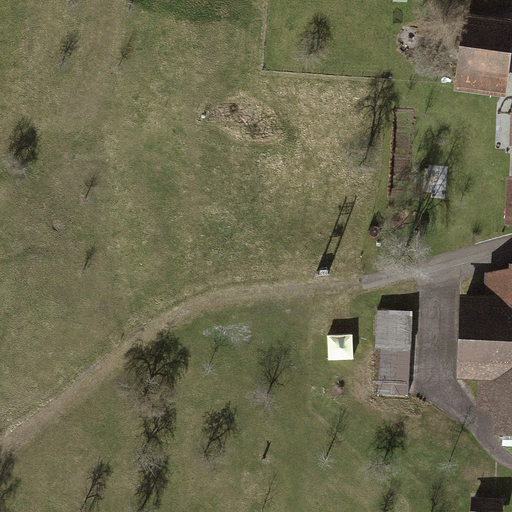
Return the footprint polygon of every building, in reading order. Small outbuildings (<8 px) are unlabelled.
[(459,92),(505,97),(511,26),(511,19),(466,15),(459,92)] [(461,334),(511,334),(511,266),(487,274),(486,295),(461,295),(461,334)] [(416,312),(379,311),(377,350),(382,351),(380,394),(413,395),(416,312)] [(511,334),(461,334),(460,380),(478,380),(478,412),(494,412),(494,433),(511,432),(511,334)] [(356,336),(329,337),(330,364),(357,363),(356,336)] [(504,511),(505,499),(474,498),(473,511),(504,511)]
